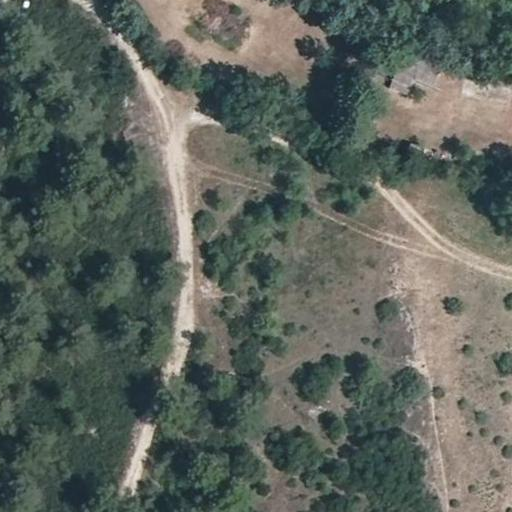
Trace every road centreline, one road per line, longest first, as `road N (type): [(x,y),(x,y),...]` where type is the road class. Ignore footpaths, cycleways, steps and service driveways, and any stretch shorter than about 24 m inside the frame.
road 1 (track): [(511,272),(448,249),(369,169),(168,108),(120,31),(86,0)]
road 2 (track): [(168,108),(185,227),(181,333),(122,511)]
